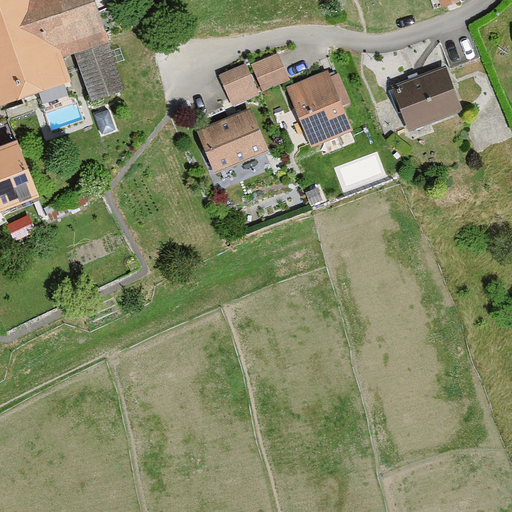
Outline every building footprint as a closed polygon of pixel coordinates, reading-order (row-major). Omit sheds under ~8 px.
[(134,91),(118,49),(127,46),(113,0),(0,0),(0,114),(81,84),(76,64),(86,61),(102,103),(134,91)] [(187,0),(162,0),(168,10),(187,0)] [(465,0),(439,0),(445,14),(467,6),(465,0)] [(226,78),(238,107),(298,81),(285,53),(226,78)] [(419,131),(476,113),(460,66),(404,85),(419,131)] [(367,134),(337,69),(297,87),(327,153),(367,134)] [(136,96),(144,120),(174,110),(166,86),(136,96)] [(259,107),(206,128),(227,179),(279,158),(259,107)] [(0,145),(0,172),(20,208),(53,189),(22,133),(0,145)] [(0,226),(23,214),(20,208),(0,172),(0,226)]
